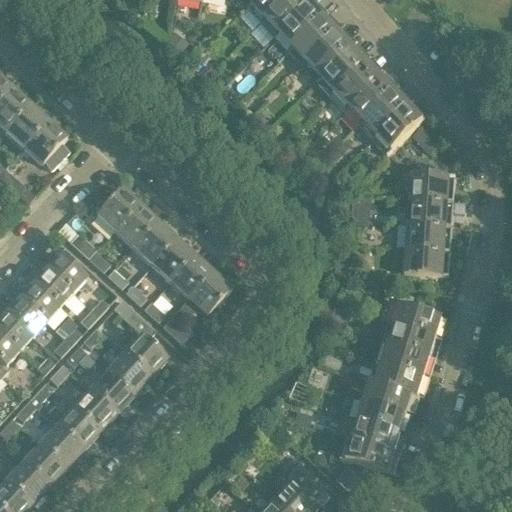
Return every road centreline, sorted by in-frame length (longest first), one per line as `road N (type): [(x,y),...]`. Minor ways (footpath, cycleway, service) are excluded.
road 1 (residential): [(409,511),(448,410),(491,244),(490,189),(451,112),(356,0)]
road 2 (residential): [(79,511),(259,315),(268,295),(259,273),(115,143)]
road 3 (residential): [(0,268),(115,143)]
road 4 (residential): [(115,143),(0,35)]
